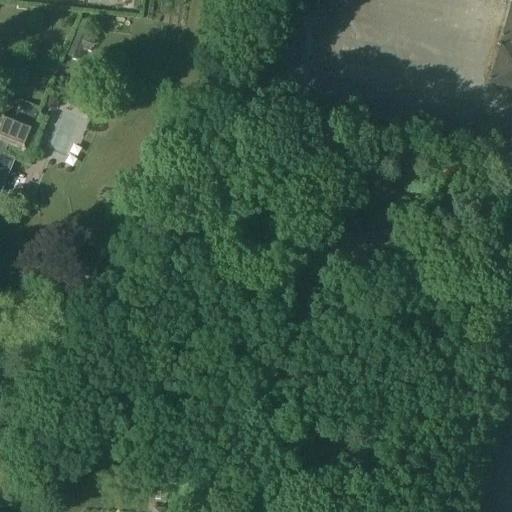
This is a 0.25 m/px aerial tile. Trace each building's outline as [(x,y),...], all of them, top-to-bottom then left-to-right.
[(282,0),(281,7),(267,5),(261,53),(271,55),(269,65),(296,69),(306,12),(315,15),(318,0),(282,0)] [(511,3),(490,84),(511,90),(511,3)] [(0,185),(3,187),(14,158),(3,154),(8,143),(25,151),(35,127),(2,114),(0,118),(0,185)] [(34,317),(25,336),(60,352),(69,332),(34,317)] [(141,405),(101,385),(91,405),(131,425),(141,405)] [(0,453),(0,492),(10,494),(14,466),(2,464),(4,454),(0,453)]
